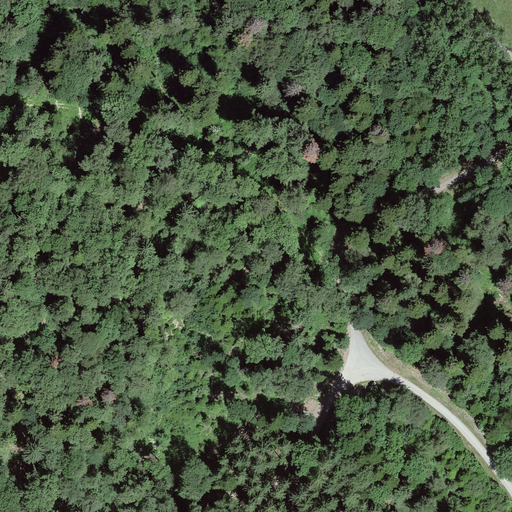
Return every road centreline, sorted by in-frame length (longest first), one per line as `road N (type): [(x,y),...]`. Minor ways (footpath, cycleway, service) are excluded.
road 1 (unclassified): [(376,368),(343,269),(356,232),(511,137)]
road 2 (unclassified): [(376,368),(465,431),(511,493)]
road 3 (track): [(291,511),(319,416),(339,390),(376,368)]
